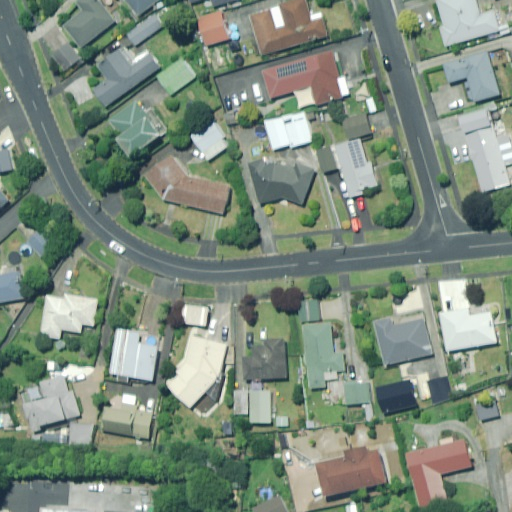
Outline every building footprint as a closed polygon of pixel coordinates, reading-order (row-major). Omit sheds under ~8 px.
[(118,22),(100,0),(79,0),(77,2),(84,12),(65,27),(83,50),(118,22)] [(162,0),(125,0),(139,18),(162,0)] [(232,0),(192,0),(196,11),(232,0)] [(312,17),(307,0),(304,0),(281,6),(287,26),(277,28),(272,11),(251,17),(263,57),(330,38),(323,14),(312,17)] [(481,17),(476,0),(441,0),(439,1),(446,27),(442,28),(448,48),(501,32),(495,13),(481,17)] [(231,41),(223,13),(200,19),(208,47),(231,41)] [(165,27),(157,16),(129,36),(137,47),(165,27)] [(83,60),(70,45),(55,58),(67,73),(83,60)] [(127,48),(99,68),(109,81),(95,91),(108,109),(163,68),(150,51),(141,57),(136,61),(127,48)] [(348,99),(334,52),(265,72),(272,99),(312,87),(318,108),(348,99)] [(501,96),(488,54),(445,67),(451,85),(469,79),(476,104),(501,96)] [(200,77),(186,58),(159,78),(172,97),(200,77)] [(135,159),(172,131),(154,107),(146,113),(138,101),(111,122),(123,139),(121,140),(135,159)] [(267,123),(274,151),(291,146),(292,149),(314,143),(306,113),(267,123)] [(489,113),(462,121),(483,194),(510,187),(489,113)] [(372,135),(367,115),(344,121),(349,141),(372,135)] [(210,162),(231,148),(226,140),(227,139),(215,121),(192,137),(210,162)] [(380,188),(367,140),(338,148),(352,199),(364,196),(363,192),(380,188)] [(339,170),(331,146),(317,151),(324,175),(339,170)] [(235,186),(189,174),(173,155),(146,177),(162,200),(227,216),(235,186)] [(270,159),(250,164),(261,206),(284,200),(306,207),(319,170),(299,163),(298,166),(272,164),(270,159)] [(0,210),(14,198),(0,182),(0,210)] [(36,229),(29,219),(17,229),(25,238),(36,229)] [(56,246),(42,231),(29,243),(43,259),(56,246)] [(0,304),(23,300),(19,274),(0,276),(0,304)] [(68,296),(68,301),(50,298),(44,337),(63,340),(64,331),(84,334),(85,325),(97,327),(101,301),(68,296)] [(319,301),(301,302),(302,323),(321,322),(319,301)] [(210,310),(192,308),(190,325),(208,327),(210,310)] [(471,316),(471,311),(445,314),(449,352),(496,346),(492,314),(471,316)] [(433,357),(425,321),(395,327),(393,320),(377,323),(386,367),(433,357)] [(339,380),(339,373),(346,373),(344,353),(335,354),(333,325),(305,327),(311,390),(327,389),(326,381),(339,380)] [(131,384),(132,378),(155,382),(161,349),(141,345),(143,335),(121,331),(113,375),(120,376),(119,382),(131,384)] [(190,364),(168,387),(192,409),(220,381),(224,366),(235,366),(235,346),(228,346),(197,338),(190,364)] [(288,380),(286,341),(267,342),(268,347),(255,348),(255,359),(244,360),(246,383),(288,380)] [(71,394),(66,377),(42,385),(47,400),(25,407),(32,432),(81,417),(74,393),(71,394)] [(452,377),(428,384),(434,406),(458,399),(452,377)] [(411,381),(377,390),(383,416),(417,407),(411,381)] [(343,407),(347,407),(372,404),(370,384),(345,387),(347,400),(343,400),(343,407)] [(248,392),(235,392),(235,415),(248,415),(248,392)] [(137,407),(139,398),(126,396),(112,393),(105,433),(135,438),(150,441),(155,415),(145,413),(145,409),(137,407)] [(273,394),(253,393),(251,424),(272,425),(273,394)] [(501,418),(497,396),(486,398),(477,400),(482,422),(501,418)] [(94,446),(95,427),(72,426),(72,431),(65,430),(65,445),(94,446)] [(235,450),(235,447),(235,445),(234,443),(232,441),(230,439),(228,439),(225,439),(223,440),(221,442),(220,444),(219,447),(220,449),(221,451),(222,453),(224,455),(227,455),(230,455),(232,454),(234,452),(235,450)] [(474,469),(467,442),(436,449),(410,455),(423,511),(426,511),(451,506),(444,476),(450,474),(474,469)] [(390,485),(383,452),(373,454),(372,448),(347,453),(349,458),(319,465),(327,499),(390,485)] [(302,468),(300,457),(283,460),(285,471),(302,468)] [(286,511),(280,498),(253,510),(254,511),(286,511)]
